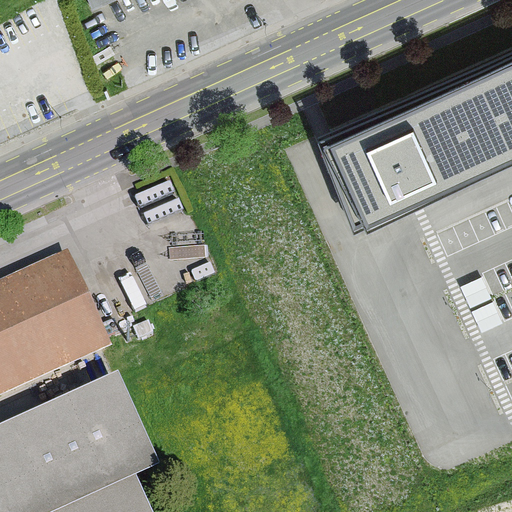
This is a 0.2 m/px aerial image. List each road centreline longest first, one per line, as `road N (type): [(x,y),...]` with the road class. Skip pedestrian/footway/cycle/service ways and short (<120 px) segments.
road 1 (unclassified): [(366,511),(258,302)]
road 2 (primary): [(366,36),(193,103)]
road 3 (primary): [(245,163),(310,84),(366,36)]
road 4 (primary): [(122,136),(70,173),(0,198)]
road 5 (primary): [(0,207),(125,201)]
road 6 (unknown): [(153,77),(140,58),(150,31),(214,0)]
